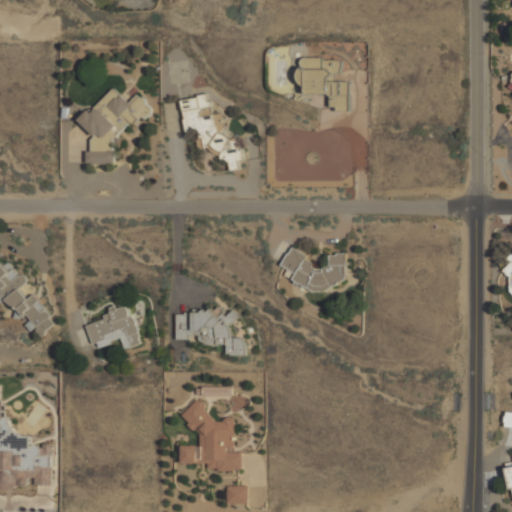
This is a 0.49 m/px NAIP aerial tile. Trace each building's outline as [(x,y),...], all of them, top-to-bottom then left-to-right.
[(348,110),(348,81),(341,81),(341,59),(323,59),(323,57),(301,57),(301,82),(306,82),(306,93),(331,93),(331,110),(348,110)] [(80,119),(95,136),(92,139),(92,149),(88,153),(88,163),(115,163),(115,151),(112,148),(112,140),(138,117),(151,117),(151,107),(141,97),(135,97),(129,103),(115,88),(92,109),(90,109),(80,119)] [(182,99),(188,133),(196,132),(199,149),(214,146),(217,161),(229,159),(231,170),(239,169),(238,160),(243,159),(238,135),(220,139),(213,100),(209,101),(208,94),(182,99)] [(345,287),(347,254),(330,253),(330,267),(318,267),(307,261),(307,254),(292,246),(283,265),(295,272),(295,280),(305,285),(345,287)] [(511,287),(511,254),(509,258),(511,261),(499,274),(511,287)] [(53,320),(35,294),(27,299),(19,288),(21,285),(29,279),(18,273),(9,261),(0,267),(0,266),(0,303),(5,301),(20,309),(24,314),(31,318),(26,327),(40,333),(43,338),(53,320)] [(89,324),(96,347),(122,339),(125,348),(141,343),(129,305),(104,313),(106,319),(89,324)] [(178,311),(177,339),(187,340),(192,335),(198,335),(206,344),(227,345),(227,351),(230,355),(245,355),(245,337),(232,337),(232,324),(240,317),(234,310),(229,314),(219,314),(217,311),(178,311)] [(209,387),(209,395),(233,394),(233,386),(209,387)] [(183,463),(208,463),(208,470),(243,469),(242,452),(235,452),(234,418),(205,418),(204,400),(194,401),(194,410),(188,410),(189,430),(200,430),(201,445),(183,445),(183,463)] [(0,487),(28,487),(28,477),(35,477),(35,485),(52,485),(51,445),(29,445),(29,434),(12,434),(12,416),(5,417),(5,402),(0,402),(0,487)] [(228,503),(249,503),(249,485),(228,485),(228,503)]
